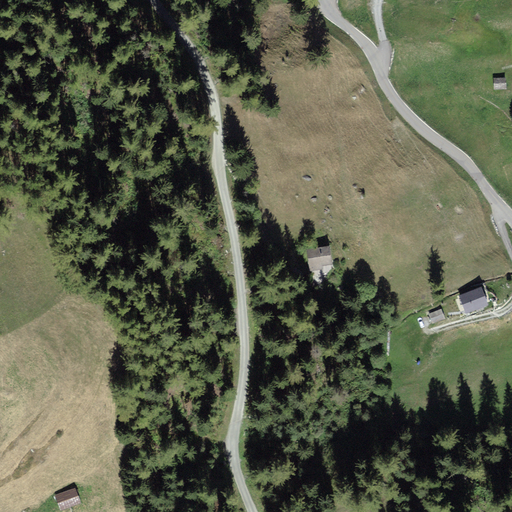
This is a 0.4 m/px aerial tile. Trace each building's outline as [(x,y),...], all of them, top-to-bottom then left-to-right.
[(506,80),(495,80),(495,91),(506,91),(506,80)] [(329,250),(308,252),(310,268),(330,266),(329,250)] [(481,293),(463,299),(468,315),(486,309),(481,293)] [(441,313),(430,316),(433,325),(444,322),(441,313)] [(56,496),(61,511),(81,505),(76,490),(56,496)]
